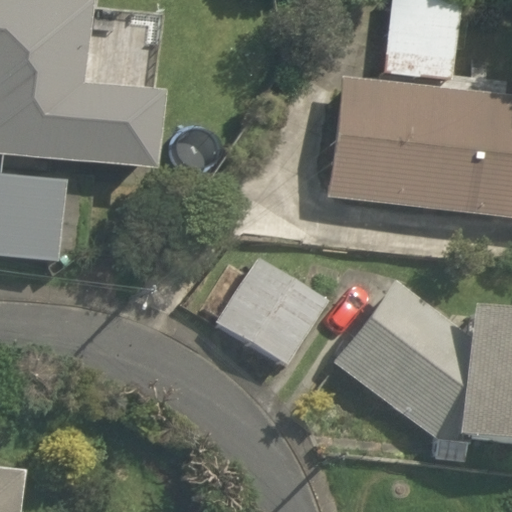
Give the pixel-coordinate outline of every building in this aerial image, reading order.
[(0,0),(0,160),(144,176),(151,98),(144,98),(152,22),(80,12),(81,6),(20,0),(0,0)] [(335,47),(356,12),(334,0),(327,0),(309,32),(335,47)] [(386,0),(378,78),(444,85),(453,3),(419,0),(386,0)] [(322,204),(511,223),(511,102),(334,85),(322,204)] [(0,262),(49,268),(58,186),(0,180),(0,262)] [(212,323),(278,369),(322,305),(255,260),(212,323)] [(429,464),(459,466),(460,441),(511,443),(511,322),(462,320),(463,340),(388,284),(328,364),(431,442),(429,464)] [(0,511),(13,511),(18,477),(0,474),(0,511)]
